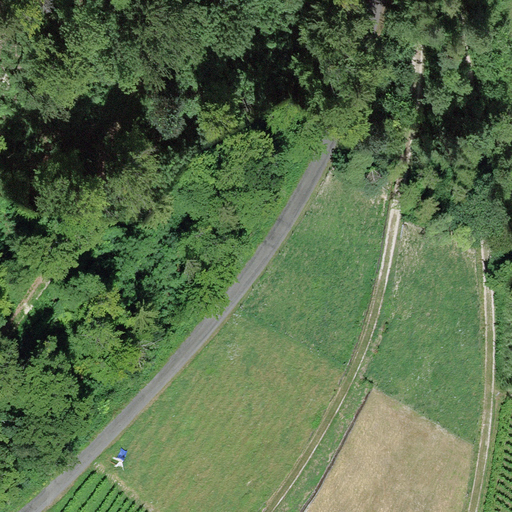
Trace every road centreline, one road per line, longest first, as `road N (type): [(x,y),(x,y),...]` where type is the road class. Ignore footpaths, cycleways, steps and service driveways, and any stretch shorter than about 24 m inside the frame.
road 1 (track): [(264,511),(315,433),(375,309),(403,173),(417,0)]
road 2 (track): [(450,0),(477,159),(482,402),(467,511)]
road 3 (track): [(311,166),(265,241),(159,375),(24,511)]
road 4 (track): [(0,345),(65,276),(119,171),(162,0)]
road 5 (track): [(311,166),(375,0)]
